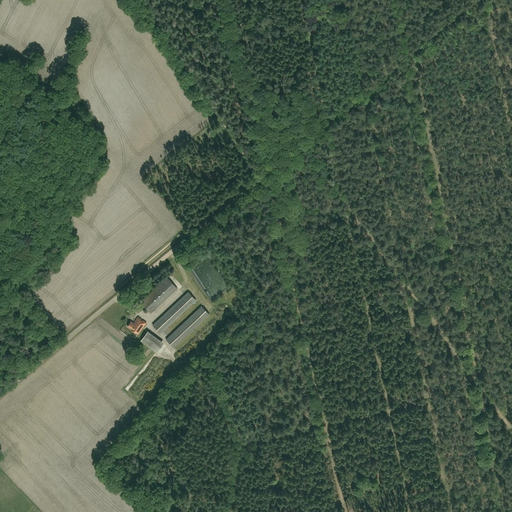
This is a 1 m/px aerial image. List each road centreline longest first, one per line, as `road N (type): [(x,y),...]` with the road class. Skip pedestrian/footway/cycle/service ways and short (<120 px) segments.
road 1 (track): [(200,0),(511,430)]
road 2 (track): [(479,0),(260,177)]
road 3 (track): [(298,313),(344,511)]
road 4 (track): [(144,0),(255,170)]
road 5 (unclassified): [(0,393),(138,279)]
road 6 (track): [(260,177),(138,279)]
road 7 (track): [(298,313),(266,172)]
